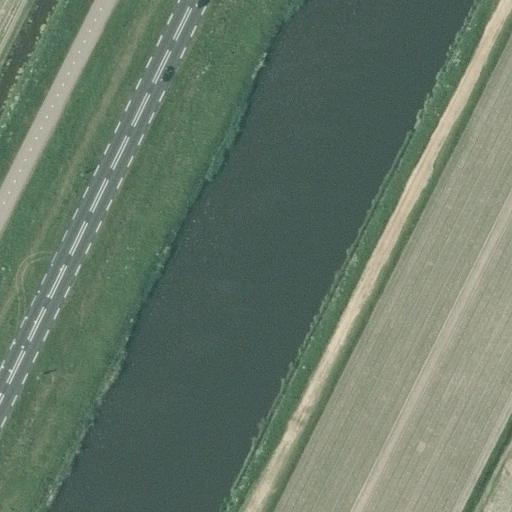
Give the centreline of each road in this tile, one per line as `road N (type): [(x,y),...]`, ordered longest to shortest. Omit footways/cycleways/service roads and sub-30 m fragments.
road 1 (track): [(506,0),(256,511)]
road 2 (primary): [(0,399),(193,0)]
road 3 (unclassified): [(104,0),(0,209)]
